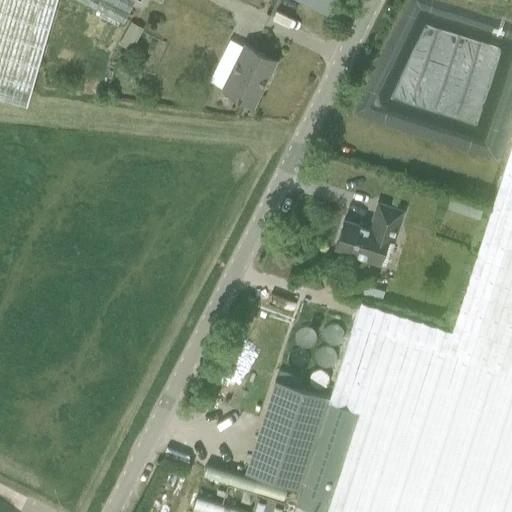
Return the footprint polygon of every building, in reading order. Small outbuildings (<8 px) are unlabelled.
[(0,0),(0,96),(26,104),(55,0),(0,0)] [(76,0),(123,24),(134,0),(76,0)] [(332,0),(301,0),(326,12),(332,0)] [(128,25),(117,45),(129,51),(139,31),(128,25)] [(229,40),(208,82),(220,89),(229,94),(253,105),(275,60),(252,48),(243,44),(241,46),(229,40)] [(359,301),(328,397),(275,380),(246,471),(299,488),(295,503),(323,511),(511,511),(511,140),(451,330),(359,301)] [(394,238),(403,211),(377,203),(369,228),(343,220),(334,247),(351,253),(350,255),(370,261),(373,250),(383,253),(388,236),(394,238)] [(466,203),(462,214),(478,219),(482,208),(466,203)] [(364,285),(361,296),(380,302),(384,291),(364,285)] [(244,491),(241,500),(250,503),(253,494),(244,491)]
